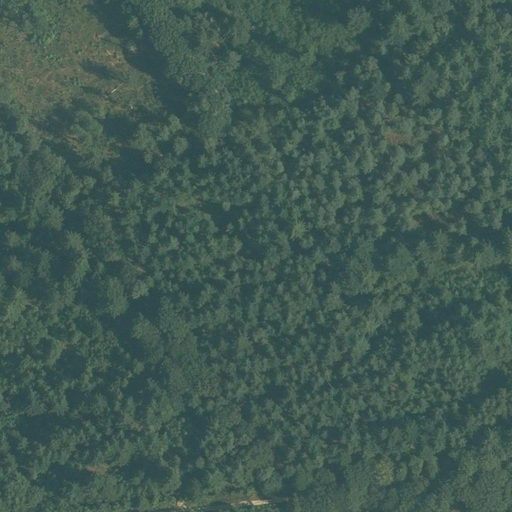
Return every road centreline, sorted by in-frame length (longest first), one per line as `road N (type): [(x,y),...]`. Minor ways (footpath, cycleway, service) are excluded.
road 1 (track): [(0,114),(274,500),(436,486)]
road 2 (track): [(360,0),(399,58),(441,77),(511,192)]
